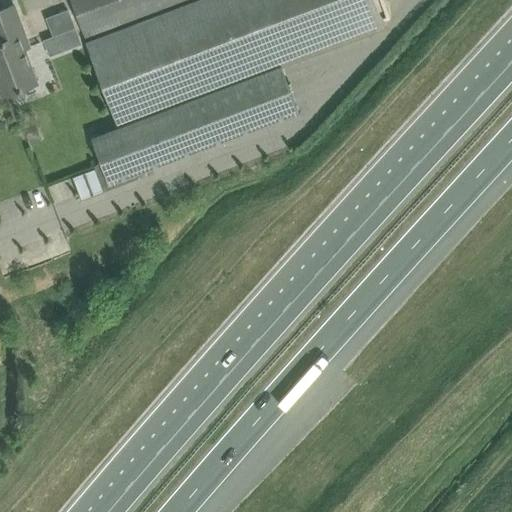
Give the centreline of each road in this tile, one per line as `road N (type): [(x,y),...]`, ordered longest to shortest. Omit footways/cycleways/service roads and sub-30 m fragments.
road 1 (motorway): [(511,61),(109,511)]
road 2 (motorway): [(184,511),(511,144)]
road 3 (unknown): [(0,236),(119,204),(287,138),(385,37),(405,0)]
